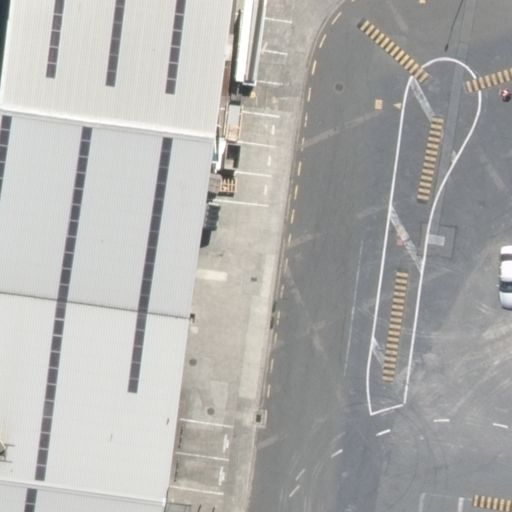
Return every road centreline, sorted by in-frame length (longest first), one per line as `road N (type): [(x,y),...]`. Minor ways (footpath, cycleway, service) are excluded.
road 1 (unclassified): [(348,485),(400,216),(436,113)]
road 2 (unclassified): [(511,507),(348,485)]
